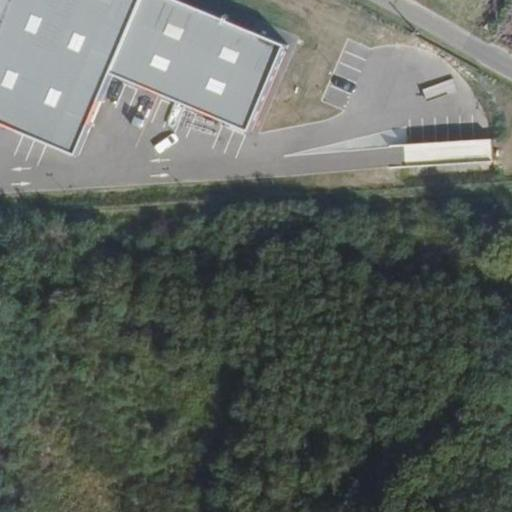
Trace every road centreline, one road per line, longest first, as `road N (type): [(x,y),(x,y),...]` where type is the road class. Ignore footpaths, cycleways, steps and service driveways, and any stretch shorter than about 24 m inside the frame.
road 1 (track): [(511,187),(0,219)]
road 2 (unclassified): [(511,74),(377,0)]
